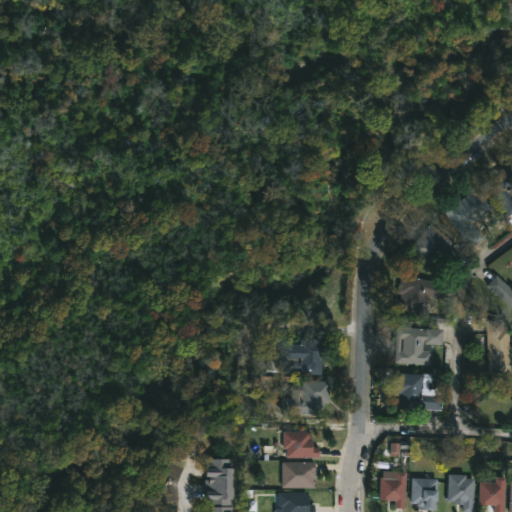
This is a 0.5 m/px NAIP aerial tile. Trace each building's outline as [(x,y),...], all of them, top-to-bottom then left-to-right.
[(511,213),(510,215),(486,182),(511,163),(511,187),(509,190),(511,194),(511,213)] [(473,247),(472,248),(445,211),(478,187),(494,208),(474,223),(485,238),(473,247)] [(459,252),(451,261),(440,251),(428,266),(409,250),(432,223),(453,241),(450,244),(459,252)] [(438,293),(437,296),(431,295),(425,317),(399,311),(403,295),(399,294),(404,274),(440,284),(438,293)] [(511,305),(489,285),(498,275),(511,287),(511,305)] [(504,319),(505,328),(510,328),(511,358),(511,373),(490,374),(487,320),(504,319)] [(446,343),(445,346),(425,344),(425,352),(433,353),(432,366),(396,364),(399,327),(447,331),(446,343)] [(328,355),(328,363),(323,362),(322,375),(284,373),(285,358),(302,359),(303,339),(329,340),(328,355)] [(443,405),(443,411),(399,407),(400,396),(396,395),(397,373),(433,376),(433,383),(437,384),(436,395),(444,396),(443,405)] [(330,382),(328,402),(325,401),(325,414),(282,411),(283,396),(291,397),(292,388),(304,389),(304,380),(330,382)] [(310,432),(310,439),(313,439),(313,447),(320,447),(320,458),(287,458),(287,449),(284,449),(284,432),(310,432)] [(232,459),(232,469),(235,469),(235,511),(206,511),(207,459),(232,459)] [(315,488),(283,488),(283,463),(315,462),(315,488)] [(407,472),(405,508),(395,507),(395,500),(380,500),(381,476),(397,477),(397,471),(407,472)] [(476,480),(474,511),(464,511),(465,505),(456,505),(456,502),(448,502),(450,475),(468,476),(467,479),(476,480)] [(507,478),(505,511),(494,511),(495,506),(479,507),(480,483),(496,484),(497,477),(507,478)] [(439,480),(437,511),(422,510),(423,507),(418,507),(418,504),(412,504),(413,478),(439,480)] [(306,493),(306,495),(309,495),(309,505),(316,505),(316,511),(283,511),(283,508),(279,508),(279,493),(306,493)]
